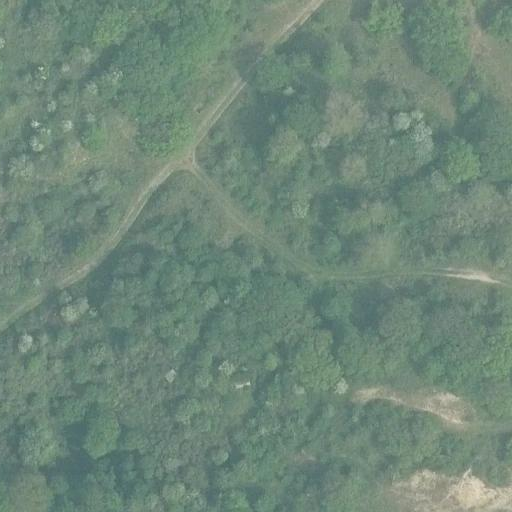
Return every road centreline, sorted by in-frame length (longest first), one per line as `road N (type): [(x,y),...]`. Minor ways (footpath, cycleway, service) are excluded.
road 1 (track): [(0,323),(84,270),(111,243),(311,0)]
road 2 (track): [(181,159),(245,229),(311,275),(456,264),(511,285)]
